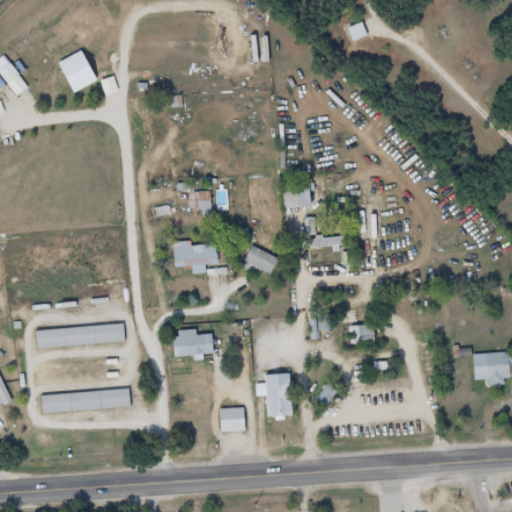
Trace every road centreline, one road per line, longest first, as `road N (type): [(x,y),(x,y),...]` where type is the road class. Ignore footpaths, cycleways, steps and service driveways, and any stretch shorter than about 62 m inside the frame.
road 1 (secondary): [(511,461),(0,492)]
road 2 (residential): [(511,134),(389,17)]
